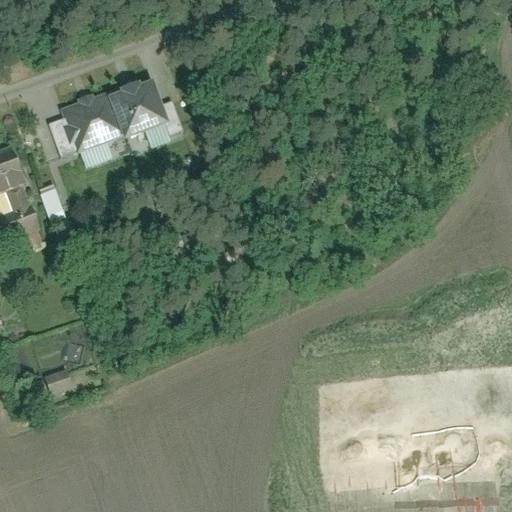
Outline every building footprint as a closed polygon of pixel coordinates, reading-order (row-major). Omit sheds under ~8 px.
[(152,82),(109,98),(124,137),(126,142),(170,126),(152,82)] [(62,112),(78,154),(124,137),(109,98),(107,94),(62,112)] [(16,154),(0,159),(0,203),(31,192),(16,154)] [(59,187),(43,192),(51,214),(66,209),(59,187)] [(2,224),(10,245),(43,234),(36,213),(2,224)] [(52,386),(54,395),(77,392),(75,383),(52,386)]
